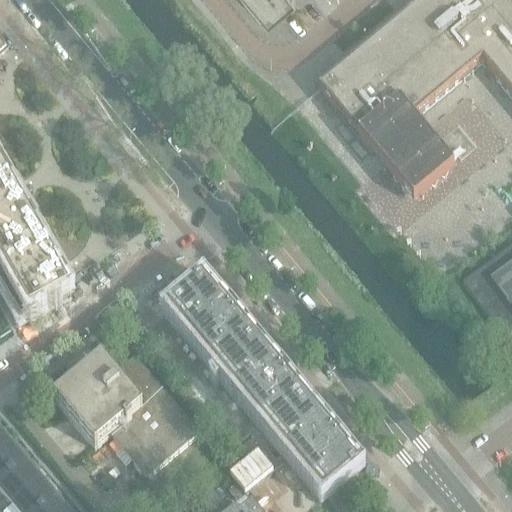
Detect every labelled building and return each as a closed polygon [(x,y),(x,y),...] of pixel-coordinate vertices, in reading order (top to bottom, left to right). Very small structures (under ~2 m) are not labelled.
[(283,0),(251,0),(247,4),(260,19),(283,0)] [(511,0),(428,0),(319,92),(413,206),(454,172),(413,123),(482,65),(511,100),(511,0)] [(0,246),(32,228),(12,194),(0,171),(0,246)] [(69,294),(67,290),(32,228),(0,246),(0,284),(21,322),(49,306),(50,308),(66,299),(65,297),(67,296),(67,295),(69,294)] [(511,249),(462,287),(511,353),(511,249)] [(253,349),(243,337),(234,326),(236,324),(229,316),(227,318),(201,287),(199,289),(198,288),(194,291),(195,292),(168,315),(170,318),(172,317),(219,373),(217,374),(219,377),(253,349)] [(304,410),(294,398),(285,387),(287,385),(280,377),(278,379),(253,349),(219,377),(221,380),(223,378),(262,424),(270,434),(268,436),(271,438),(304,410)] [(85,377),(53,403),(95,453),(110,440),(146,483),(199,438),(135,362),(114,379),(101,363),(99,365),(85,377)] [(356,472),(346,460),(336,449),(339,447),(332,439),(331,438),(329,440),(304,410),(271,438),(273,441),(275,439),(313,486),(322,495),(320,497),(322,499),(323,500),(350,477),(350,478),(355,475),(354,474),(356,472)] [(0,454),(9,447),(0,436),(0,454)] [(0,486),(25,465),(9,447),(0,454),(0,486)] [(0,493),(12,508),(40,484),(25,465),(0,486),(0,493)] [(15,511),(44,511),(56,503),(40,484),(12,508),(15,511)] [(63,511),(56,503),(44,511),(63,511)]
